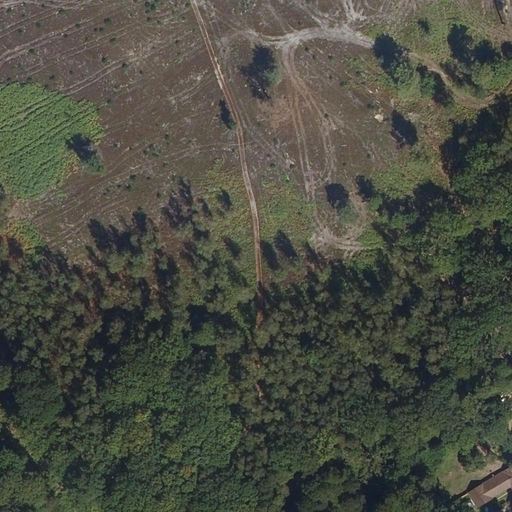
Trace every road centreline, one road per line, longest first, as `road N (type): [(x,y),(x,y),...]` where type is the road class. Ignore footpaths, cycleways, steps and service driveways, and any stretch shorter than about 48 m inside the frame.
road 1 (track): [(499,373),(439,369),(310,475),(263,450),(258,265),(245,172),(191,0)]
road 2 (track): [(182,511),(119,486),(69,436),(0,322)]
